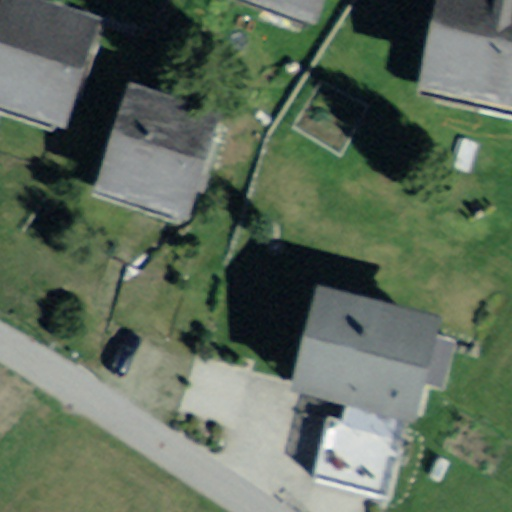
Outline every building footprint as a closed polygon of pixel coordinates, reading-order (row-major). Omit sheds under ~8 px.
[(274,0),(316,15),(321,0),(274,0)] [(511,0),(439,0),(422,90),(511,107),(511,0)] [(0,56),(0,101),(64,121),(91,31),(14,8),(0,56)] [(112,187),(191,208),(215,119),(135,98),(112,187)] [(324,303),(304,384),(418,411),(437,331),(324,303)]
